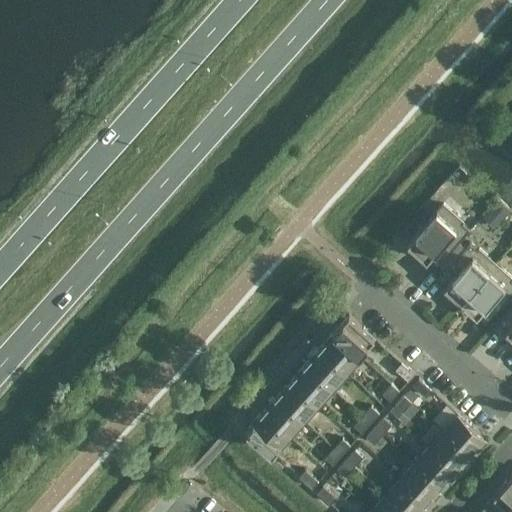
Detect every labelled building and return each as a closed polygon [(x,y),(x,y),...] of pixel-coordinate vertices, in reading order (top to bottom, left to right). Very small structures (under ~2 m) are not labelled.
[(486,212),(494,222),(508,210),(500,200),(486,212)] [(422,254),(437,266),(470,229),(462,221),(463,220),(444,203),(408,243),(421,255),(422,254)] [(450,291),(461,301),(496,262),(479,248),(478,249),(470,241),(437,277),(451,290),(450,291)] [(496,262),(461,301),(471,310),(473,309),(487,322),(511,293),(511,279),(511,278),(511,277),(496,262)] [(511,333),(511,335),(511,336),(511,305),(498,321),(511,333)] [(360,354),(374,338),(375,337),(349,314),(334,331),(360,354)] [(360,354),(334,331),(320,347),(345,370),(360,354)] [(345,370),(320,347),(305,363),(331,386),(345,370)] [(415,373),(401,361),(395,368),(408,380),(415,373)] [(331,386),(305,363),(291,379),(317,402),(331,386)] [(426,395),(431,390),(432,389),(419,377),(413,384),(426,395)] [(317,402),(291,379),(276,395),(302,418),(317,402)] [(399,389),(391,382),(383,392),(391,399),(399,389)] [(412,401),(404,393),(395,403),(403,410),(412,401)] [(302,418),(276,395),(262,411),(288,434),(302,418)] [(371,422),(379,412),(371,405),(363,415),(371,422)] [(247,428),(273,451),(288,434),(262,411),(247,428)] [(484,436),(459,413),(444,429),(469,452),(484,436)] [(365,428),(371,422),(363,415),(354,425),(362,432),(365,428)] [(392,423),(384,416),(375,426),(383,433),(392,423)] [(374,443),(383,433),(375,426),(366,436),(374,443)] [(444,429),(429,445),(455,468),(469,452),(444,429)] [(342,454),(351,444),(343,437),(334,447),(342,454)] [(429,445),(415,461),(441,484),(455,468),(429,445)] [(337,460),(342,454),(334,447),(325,457),(333,464),(337,460)] [(363,455),(355,448),(347,458),(355,465),(363,455)] [(345,475),(355,465),(347,458),(337,468),(345,475)] [(415,461),(401,477),(426,500),(441,484),(415,461)] [(306,468),(300,474),(299,475),(312,487),(319,480),(306,468)] [(511,511),(511,473),(487,501),(499,511),(511,511)] [(416,511),(426,500),(401,477),(386,493),(406,511),(416,511)] [(317,491),(330,503),(336,496),(323,484),(317,491)] [(406,511),(386,493),(372,510),(374,511),(406,511)]
